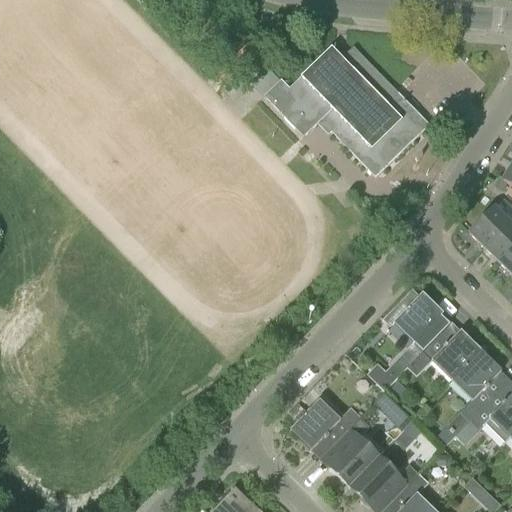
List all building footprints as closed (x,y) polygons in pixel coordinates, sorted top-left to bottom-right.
[(340,63),(330,52),(287,93),(259,63),(241,80),(301,142),(318,125),(374,183),(428,131),(352,52),(340,63)] [(511,189),(511,166),(502,183),(511,189)] [(483,251),(508,226),(493,211),(468,236),(483,251)] [(498,266),(511,251),(511,230),(508,226),(483,251),(498,266)] [(511,279),(511,251),(498,266),(511,279)] [(421,356),(450,325),(421,297),(391,327),(421,356)] [(450,384),(479,354),(450,325),(421,356),(450,384)] [(468,424),(508,383),(479,354),(450,384),(469,403),(458,414),(468,424)] [(390,386),(381,377),(373,369),(362,380),(380,397),(390,386)] [(508,442),(511,438),(511,386),(508,383),(468,424),(478,434),(484,427),(503,446),(508,441),(508,442)] [(318,463),(359,420),(349,411),(338,423),(318,404),(289,434),(318,463)] [(347,491),(376,460),(357,441),(368,429),(359,420),(318,463),(347,491)] [(445,430),(433,443),(442,451),(454,439),(445,430)] [(369,511),(383,511),(417,477),(408,468),(396,479),(376,460),(347,491),(369,511)] [(429,511),(415,498),(427,487),(417,477),(383,511),(429,511)] [(253,511),(234,493),(215,511),(253,511)]
